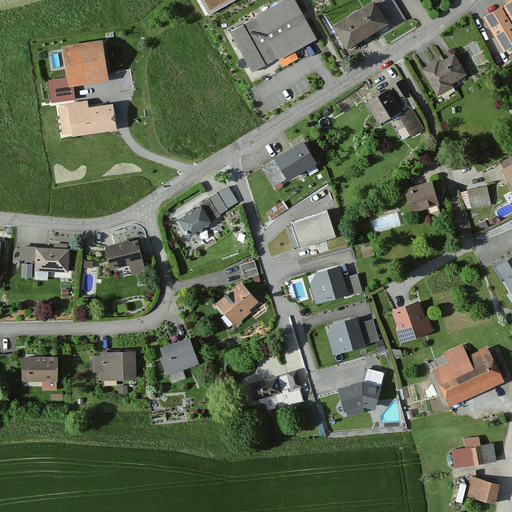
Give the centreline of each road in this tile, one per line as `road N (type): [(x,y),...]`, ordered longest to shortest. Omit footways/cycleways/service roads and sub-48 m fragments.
road 1 (residential): [(391,53),(428,112),(467,242),(397,292)]
road 2 (residential): [(0,328),(120,325),(156,316),(170,276),(144,205)]
road 3 (residential): [(232,153),(287,337)]
road 4 (residential): [(391,53),(232,153)]
road 5 (residential): [(144,205),(79,225),(0,218)]
